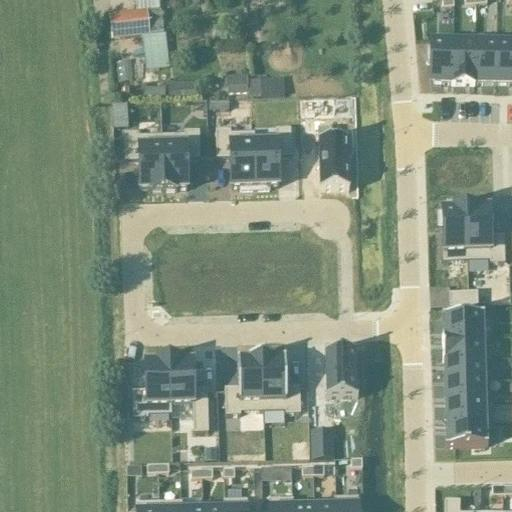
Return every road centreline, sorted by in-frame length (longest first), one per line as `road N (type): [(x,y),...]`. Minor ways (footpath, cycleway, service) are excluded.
road 1 (residential): [(410,331),(132,335),(130,217),(326,215)]
road 2 (unclassified): [(116,511),(106,122),(94,0)]
road 3 (residential): [(404,133),(410,331)]
road 4 (residential): [(410,331),(414,511)]
road 5 (residential): [(390,0),(404,133)]
